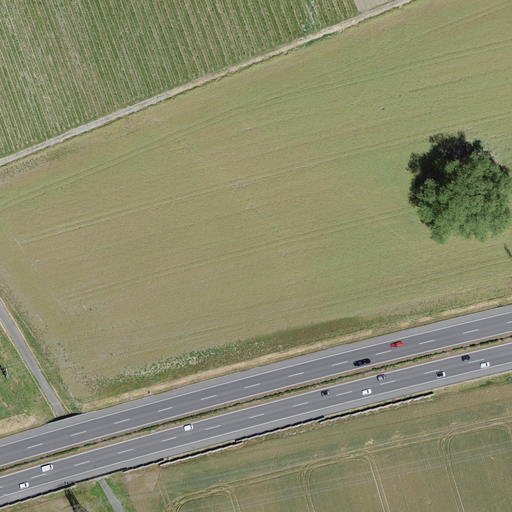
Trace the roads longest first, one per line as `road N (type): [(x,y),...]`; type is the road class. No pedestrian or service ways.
road 1 (motorway): [(0,487),(511,352)]
road 2 (motorway): [(511,321),(0,456)]
road 3 (unclassified): [(0,309),(120,511)]
